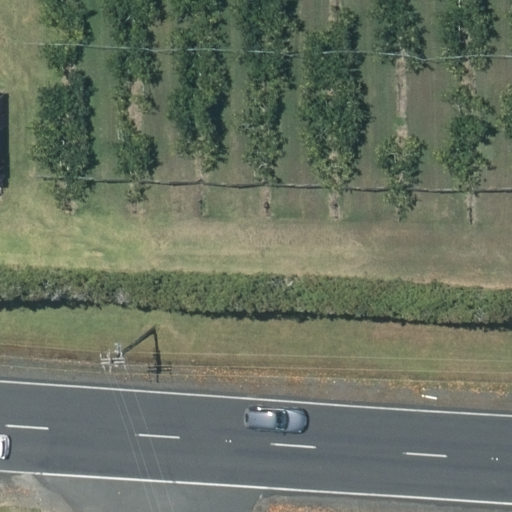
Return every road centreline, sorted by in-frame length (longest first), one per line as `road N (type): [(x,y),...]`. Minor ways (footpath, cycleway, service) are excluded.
road 1 (tertiary): [(173,437),(511,460)]
road 2 (tertiary): [(0,423),(173,437)]
